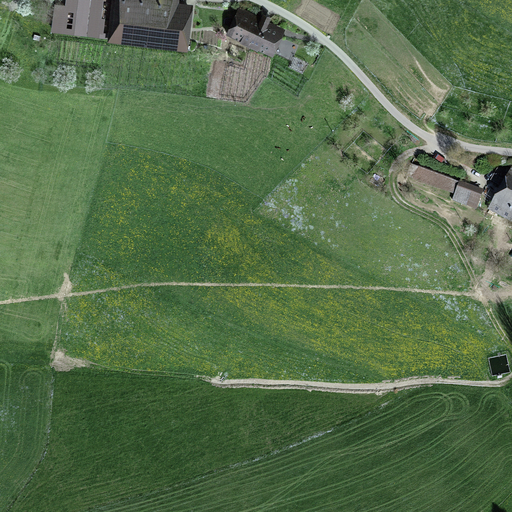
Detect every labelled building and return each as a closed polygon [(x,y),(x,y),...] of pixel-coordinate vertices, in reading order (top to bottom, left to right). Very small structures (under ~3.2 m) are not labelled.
[(66,0),(63,32),(186,47),(190,8),(171,6),(172,0),(66,0)] [(244,12),(234,33),(270,50),(280,27),(271,23),(272,19),(261,14),(260,17),(256,15),(255,17),(244,12)] [(414,158),(406,177),(456,196),(459,188),(463,178),(414,158)] [(495,180),(506,186),(493,209),(511,219),(511,169),(509,174),(502,169),(495,180)] [(454,199),(476,208),(480,197),(459,188),(456,196),(454,199)]
